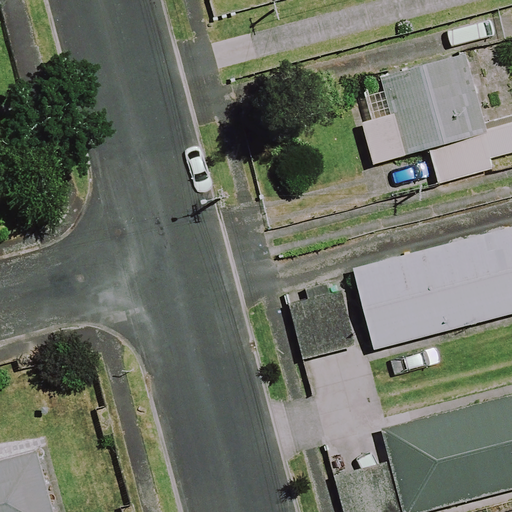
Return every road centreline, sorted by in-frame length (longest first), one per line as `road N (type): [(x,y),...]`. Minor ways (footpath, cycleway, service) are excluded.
road 1 (residential): [(168,259),(102,0)]
road 2 (residential): [(237,511),(168,259)]
road 3 (residential): [(168,259),(0,303)]
